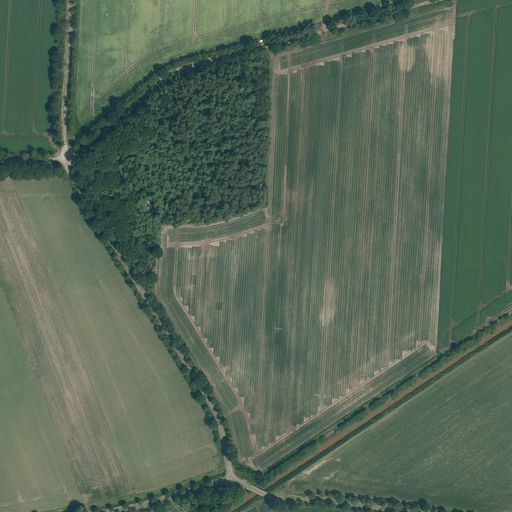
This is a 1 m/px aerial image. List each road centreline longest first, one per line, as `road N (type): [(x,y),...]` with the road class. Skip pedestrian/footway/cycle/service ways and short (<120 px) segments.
road 1 (unclassified): [(68,0),(63,158),(217,414),(230,477)]
road 2 (track): [(445,0),(164,74),(63,158),(0,161)]
road 3 (unclassified): [(230,477),(282,499),(423,511)]
road 4 (unclassified): [(103,511),(230,477)]
